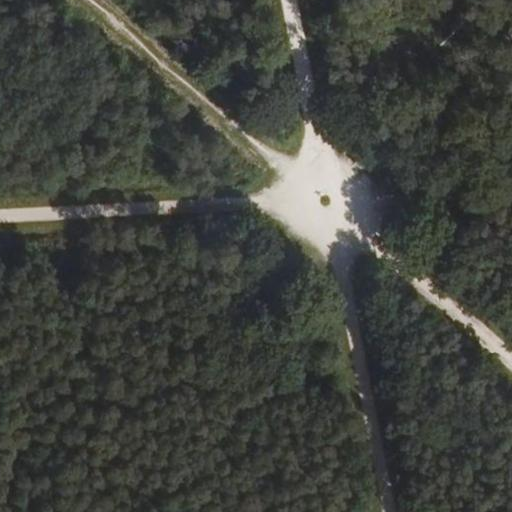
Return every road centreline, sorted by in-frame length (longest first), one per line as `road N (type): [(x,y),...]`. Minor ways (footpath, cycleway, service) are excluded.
road 1 (track): [(0,219),(325,202)]
road 2 (track): [(387,511),(325,202)]
road 3 (track): [(325,202),(511,361)]
road 4 (track): [(325,202),(285,0)]
road 5 (track): [(325,202),(511,192)]
